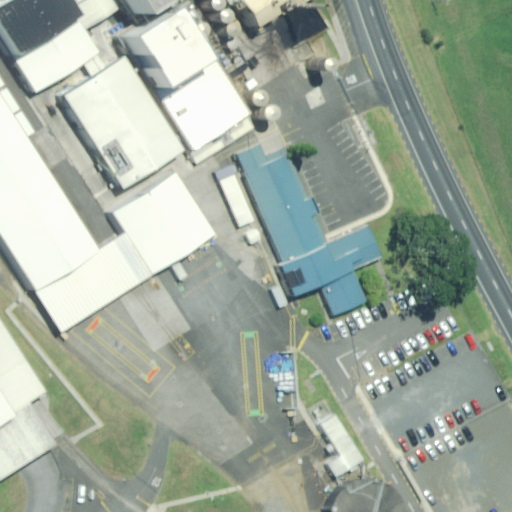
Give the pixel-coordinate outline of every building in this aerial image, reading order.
[(0,0),(0,56),(27,98),(92,54),(78,32),(57,0),(0,0)] [(57,0),(78,32),(108,12),(117,26),(158,0),(57,0)] [(230,0),(215,0),(219,5),(221,4),(225,10),(233,5),(230,0)] [(233,0),(246,20),(278,0),(233,0)] [(205,15),(205,12),(205,10),(204,7),(202,6),(200,4),(198,4),(195,4),(193,5),(191,7),(190,9),(190,11),(190,14),(191,16),(192,18),(195,19),(197,20),(199,19),(202,18),(203,17),(205,15)] [(106,69),(53,101),(114,197),(224,130),(183,66),(189,62),(158,14),(96,53),(106,69)] [(192,35),(192,33),(191,30),(189,28),(187,27),(184,26),(182,27),(182,26),(183,23),(182,21),(181,19),(180,17),(178,16),(175,15),(173,15),(171,16),(169,18),(168,20),(167,23),(168,25),(169,27),(170,29),(172,30),(175,31),(177,30),(176,32),(175,35),(176,37),(177,40),(179,42),(181,43),(183,43),(186,43),(189,42),(191,40),(192,38),(192,35)] [(221,38),(222,36),(222,33),(221,31),(219,29),(217,28),(214,28),(212,28),(210,29),(208,31),(207,33),(206,35),(207,38),(207,40),(209,42),(211,43),(214,43),(216,43),(218,42),(220,40),(221,38)] [(229,52),(230,50),(230,47),(229,45),(227,43),(225,42),(222,42),(220,42),(218,43),(216,44),(215,47),(214,49),(214,51),(216,54),(217,55),(219,57),(222,57),(224,57),(226,56),(228,54),(229,52)] [(309,62),(306,63),(305,64),(304,64),(303,66),(302,67),(302,68),(301,69),(301,71),(301,72),(302,74),(303,75),(303,76),(304,77),(306,78),(307,78),(308,79),(310,79),(311,78),(313,78),(314,77),(315,76),(316,75),(317,74),(317,73),(318,71),(318,70),(317,69),(317,67),(316,66),(315,65),(314,64),(313,63),(312,63),(310,62),(309,62)] [(245,96),(244,96),(243,96),(242,97),(241,98),(240,100),(240,101),(239,102),(239,104),(239,105),(240,106),(240,108),(241,109),(242,110),(244,110),(245,111),(246,111),(248,111),(249,111),(251,111),(252,110),(253,109),(254,108),(255,107),(255,106),(255,104),(256,103),(255,101),(255,100),(254,99),(253,98),(252,97),(251,96),(250,95),(248,95),(247,95),(245,96)] [(0,106),(0,251),(26,292),(92,249),(0,106)] [(256,110),(254,111),(253,111),(251,112),(250,113),(250,115),(249,116),(249,117),(249,119),(249,120),(249,122),(250,123),(251,124),(252,125),(253,126),(255,126),(256,126),(257,126),(259,126),(260,126),(261,125),(262,124),(263,123),(264,122),(265,121),(265,119),(265,118),(265,117),(264,115),(264,114),(263,113),(262,112),(261,111),(259,111),(258,110),(257,110),(256,110)] [(255,146),(232,155),(241,175),(238,177),(279,266),(271,269),(284,302),(316,289),(328,318),(362,305),(349,273),(377,262),(363,229),(325,245),(284,148),(260,158),(255,146)] [(102,246),(31,293),(59,336),(66,333),(133,288),(140,284),(219,234),(176,167),(111,208),(126,232),(113,240),(102,246)] [(252,222),(232,177),(214,184),(234,230),(252,222)] [(35,393),(0,337),(0,417),(29,397),(35,393)] [(336,478),(351,469),(355,476),(367,468),(363,461),(364,460),(335,414),(320,424),(340,456),(327,464),(336,478)] [(323,511),(322,511),(396,511),(394,502),(391,496),(386,490),(380,485),(370,481),(360,479),(349,481),(340,485),(332,492),(326,501),(323,511)]
